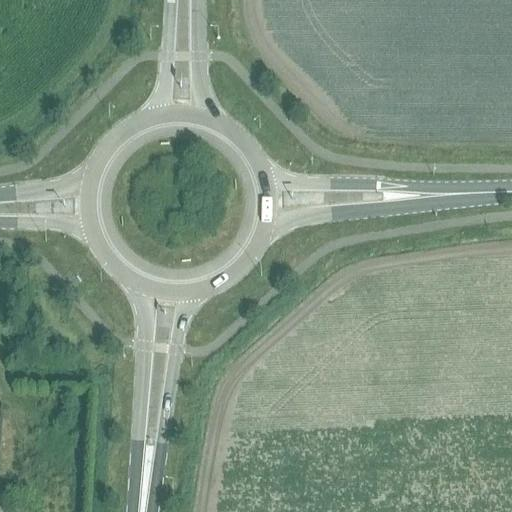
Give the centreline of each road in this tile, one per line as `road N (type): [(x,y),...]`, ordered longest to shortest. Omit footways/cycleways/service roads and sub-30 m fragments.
road 1 (primary): [(139,284),(144,323),(133,511)]
road 2 (primary): [(154,511),(174,351),(191,292)]
road 3 (secondary): [(437,196),(386,187),(329,191),(263,174)]
road 4 (secondary): [(264,229),(437,196)]
